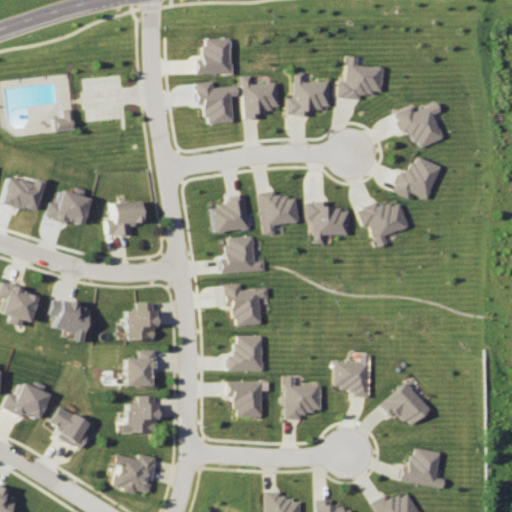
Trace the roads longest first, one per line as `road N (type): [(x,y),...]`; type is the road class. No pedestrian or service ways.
road 1 (residential): [(172,511),(189,445),(186,336),(150,91),(151,0)]
road 2 (residential): [(163,164),(281,147),(350,149)]
road 3 (residential): [(178,263),(105,271),(0,242)]
road 4 (residential): [(189,445),(280,452),(347,444)]
road 5 (residential): [(107,511),(0,442)]
